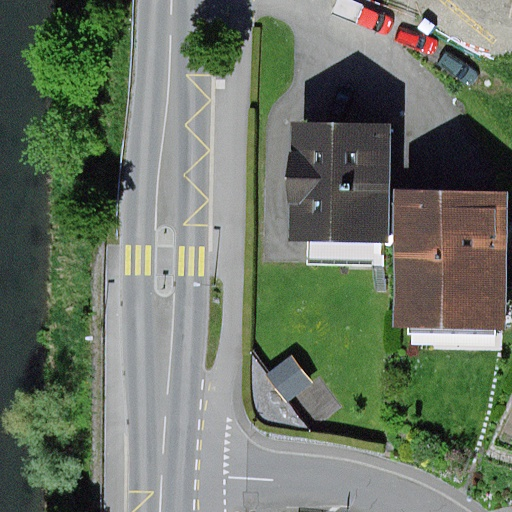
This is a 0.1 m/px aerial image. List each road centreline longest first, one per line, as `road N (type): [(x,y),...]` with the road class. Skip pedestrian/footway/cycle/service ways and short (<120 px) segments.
road 1 (secondary): [(162,466),(171,0)]
road 2 (residential): [(419,511),(342,485),(162,466)]
